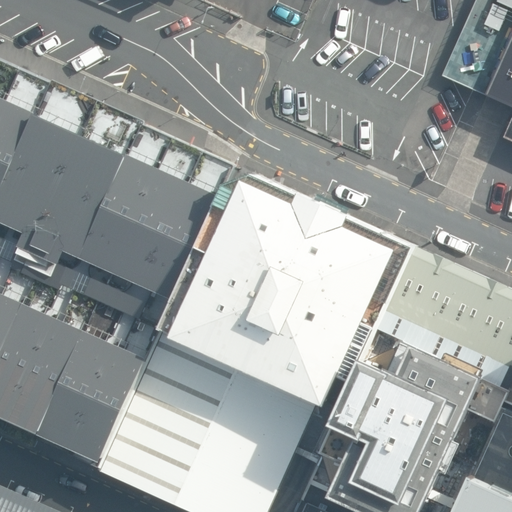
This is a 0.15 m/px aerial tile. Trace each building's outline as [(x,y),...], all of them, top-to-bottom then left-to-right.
[(307,21),(289,62),(398,112),(417,70),(307,21)] [(511,54),(494,95),(511,103),(511,130),(510,134),(511,135),(511,54)] [(231,175),(236,162),(0,56),(0,413),(73,446),(105,461),(167,322),(231,175)] [(258,166),(231,175),(167,322),(324,392),(332,396),(342,372),(353,376),(379,322),(386,306),(417,241),(419,238),(355,209),(356,205),(306,183),(304,186),(258,166)] [(511,282),(417,241),(386,306),(511,362),(511,282)] [(312,476),(295,511),(455,511),(508,397),(511,398),(511,362),(386,306),(379,322),(353,376),(336,412),(339,413),(324,445),(326,445),(312,476)] [(270,511),(324,392),(167,322),(105,461),(103,465),(208,511),(270,511)] [(511,511),(511,398),(508,397),(455,511),(511,511)] [(54,511),(0,489),(0,511),(54,511)]
